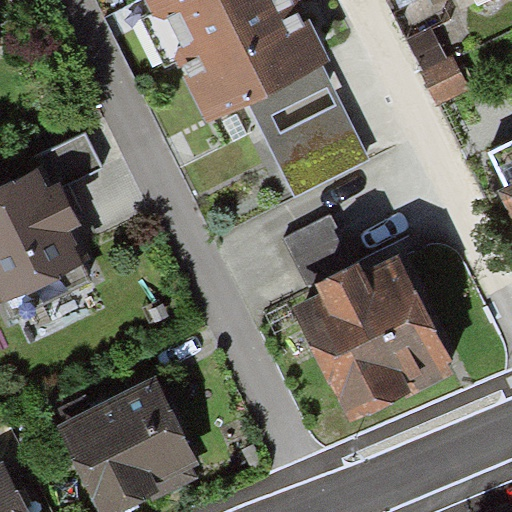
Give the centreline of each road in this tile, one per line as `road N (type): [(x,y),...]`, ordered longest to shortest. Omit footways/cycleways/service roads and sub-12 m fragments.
road 1 (residential): [(73,0),(324,509)]
road 2 (residential): [(360,0),(511,308)]
road 3 (residential): [(511,428),(324,509)]
